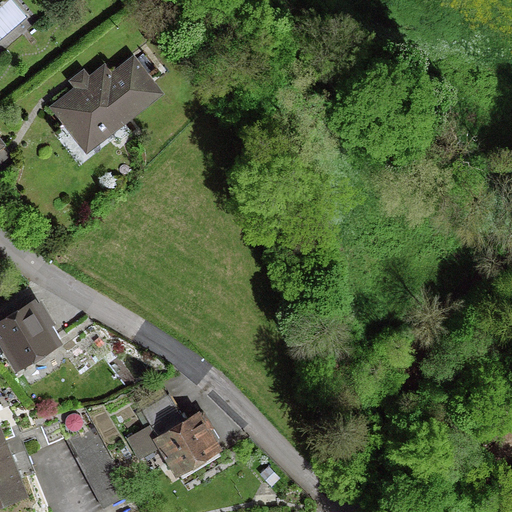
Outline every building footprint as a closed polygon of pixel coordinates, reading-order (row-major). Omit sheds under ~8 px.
[(185,0),(167,0),(164,2),(172,12),(186,1),(185,0)] [(108,81),(102,72),(54,110),(63,122),(65,121),(85,147),(154,93),(131,64),(108,81)] [(31,307),(30,305),(0,323),(0,338),(16,365),(19,364),(24,365),(33,360),(34,354),(53,343),(44,328),(49,325),(37,303),(31,307)] [(139,455),(158,444),(176,474),(215,450),(204,432),(210,428),(201,412),(195,416),(194,415),(182,422),(166,395),(140,411),(150,427),(130,439),(139,455)] [(97,438),(90,424),(64,439),(71,453),(97,438)] [(79,467),(105,452),(97,438),(71,453),(79,467)] [(0,441),(0,472),(12,468),(7,457),(1,441),(0,441)] [(113,466),(105,452),(79,467),(86,481),(113,466)] [(489,488),(467,464),(457,473),(479,497),(489,488)] [(113,466),(86,481),(93,495),(120,480),(113,466)] [(12,468),(0,472),(0,504),(23,495),(16,480),(12,468)] [(120,480),(93,495),(101,509),(128,494),(120,480)]
